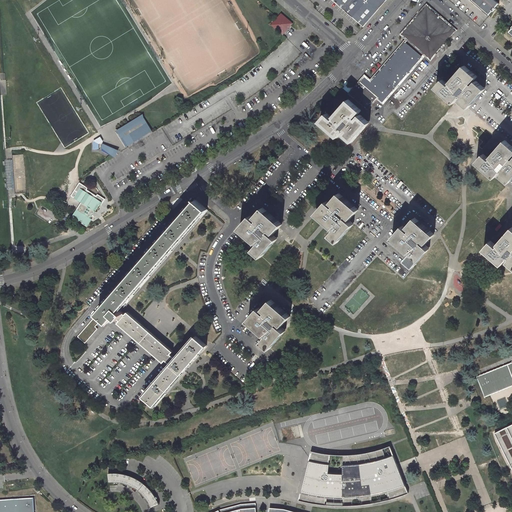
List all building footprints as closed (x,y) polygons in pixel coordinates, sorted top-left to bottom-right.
[(334,0),(363,25),(385,0),(334,0)] [(472,0),(490,15),(492,11),(493,12),(496,9),(495,8),(499,4),(494,0),(472,0)] [(407,33),(430,8),(426,5),(401,34),(411,42),(413,39),(407,33)] [(430,59),(455,31),(441,18),(430,8),(407,33),(413,39),(411,42),(430,59)] [(282,35),(292,24),(281,14),(271,25),(282,35)] [(408,45),(369,90),(372,93),(412,48),(408,45)] [(412,48),(372,93),(369,90),(366,88),(356,99),(366,108),(376,97),(383,102),(422,58),(412,48)] [(477,76),(465,65),(450,82),(451,83),(450,84),(443,79),(436,87),(454,103),(461,95),(463,97),(460,100),(469,108),(485,88),(481,85),(476,81),(474,84),(472,82),(477,76)] [(356,99),(366,88),(363,85),(353,96),(356,99)] [(319,121),(338,137),(343,132),(346,129),(347,130),(344,134),(353,141),(370,122),(361,114),(359,117),(357,116),(362,110),(349,99),(335,116),(336,116),(334,118),(330,114),(327,112),(319,121)] [(143,115),(115,132),(118,134),(144,119),(143,115)] [(144,119),(118,134),(118,135),(127,148),(152,132),(144,119)] [(100,142),(103,142),(103,139),(95,139),(95,148),(100,149),(100,142)] [(511,145),(505,139),(491,156),(491,157),(490,159),(484,154),(477,162),(495,178),(502,170),(503,171),(500,174),(509,182),(511,178),(511,145)] [(115,151),(103,145),(101,149),(112,155),(115,151)] [(24,155),(12,156),(15,195),(27,194),(24,155)] [(94,213),(99,204),(100,205),(104,199),(97,194),(95,196),(85,190),(86,188),(78,183),(73,192),(77,194),(74,199),(81,204),(73,217),(75,218),(74,220),(78,222),(78,220),(82,222),(81,224),(87,227),(92,219),(90,218),(94,213)] [(359,210),(339,193),(332,202),(334,205),(333,207),(326,201),(316,215),(330,227),(332,229),(333,228),(335,229),(329,235),(338,242),(354,224),(346,218),(347,216),(351,219),(359,210)] [(193,206),(80,336),(87,342),(99,328),(97,326),(105,317),(111,321),(117,315),(122,319),(120,322),(166,361),(168,359),(173,363),(146,394),(150,398),(159,401),(208,345),(197,335),(178,357),(173,353),(179,346),(166,335),(146,319),(133,307),(128,313),(122,308),(208,209),(198,200),(193,206)] [(505,210),(505,201),(497,200),(497,210),(505,210)] [(282,224),(263,208),(255,217),(258,220),(257,222),(252,217),(250,216),(239,229),(256,243),(258,242),(259,243),(254,250),(262,257),(277,239),(269,232),(270,231),(274,234),(282,224)] [(435,234),(415,218),(408,227),(411,230),(410,231),(403,226),(392,239),(405,250),(409,253),(410,253),(411,254),(406,260),(414,267),(430,249),(422,242),(423,240),(427,244),(435,234)] [(511,227),(498,244),(499,245),(498,247),(491,241),(484,250),(502,265),(509,257),(510,259),(508,262),(511,265),(511,227)] [(292,315),(273,298),(265,307),(269,311),(267,313),(263,308),(261,307),(250,319),(268,335),(264,340),(273,347),(288,330),(280,323),(281,321),(285,324),(292,315)] [(146,319),(166,335),(168,333),(148,316),(146,319)] [(511,383),(511,360),(477,375),(485,395),(511,383)] [(511,424),(495,433),(511,466),(511,424)] [(315,452),(311,451),(299,500),(310,502),(318,503),(325,504),(326,496),(334,496),(343,497),(343,505),(347,505),(355,505),(361,504),(371,503),(372,503),(372,484),(380,482),(389,499),(399,496),(408,492),(390,445),(380,449),(370,452),(360,454),(351,455),(343,455),(337,455),(331,454),(322,453),(315,452)] [(107,474),(109,482),(111,482),(116,482),(122,483),(126,484),(129,485),(132,486),(135,488),(138,490),(141,492),(143,495),(145,497),(148,502),(150,504),(151,508),(159,504),(158,502),(157,500),(154,495),(150,490),(148,488),(145,485),(142,483),(139,480),(136,479),(132,477),(130,476),(125,475),(119,474),(114,473),(110,473),(107,474)] [(34,511),(33,499),(0,500),(0,511),(34,511)] [(209,511),(296,511),(267,506),(266,511),(254,511),(254,510),(254,508),(254,505),(239,502),(209,511)]
